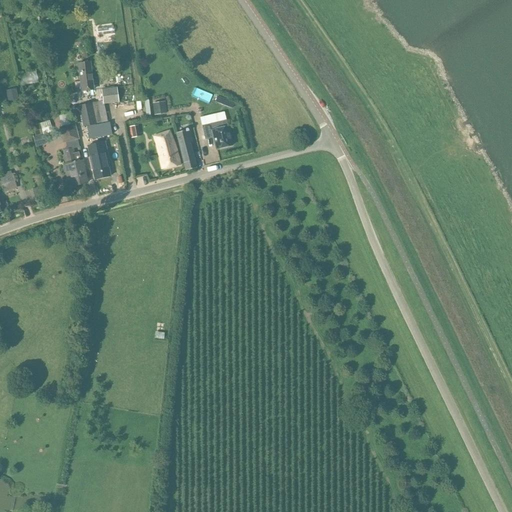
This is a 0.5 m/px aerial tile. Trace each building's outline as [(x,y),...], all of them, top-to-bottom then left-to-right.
[(82,92),(94,90),(90,63),(78,64),(82,92)] [(10,101),(19,99),(17,89),(16,88),(7,90),(8,91),(10,101)] [(101,90),(103,105),(119,103),(117,88),(101,90)] [(218,97),(216,102),(231,109),(234,103),(218,97)] [(163,102),(153,103),(155,115),(166,114),(165,102),(163,102)] [(92,104),(79,107),(83,127),(96,124),(92,104)] [(228,127),(224,128),(223,121),(202,126),(205,140),(214,137),(217,150),(232,146),(228,127)] [(35,138),(43,135),(39,123),(32,126),(35,138)] [(59,128),(63,144),(79,140),(75,124),(59,128)] [(140,137),(138,126),(129,127),(131,138),(140,137)] [(180,165),(174,142),(170,130),(154,136),(157,146),(163,170),(180,165)] [(185,131),(177,133),(178,139),(186,171),(196,168),(190,143),(192,143),(190,136),(189,130),(185,131)] [(96,145),(88,147),(95,181),(110,178),(106,156),(107,156),(105,143),(96,145)] [(73,148),(62,151),(63,156),(62,157),(64,162),(67,163),(68,165),(65,165),(64,165),(64,167),(63,168),(64,172),(66,173),(67,180),(65,180),(66,187),(72,185),(73,187),(88,183),(82,161),(80,162),(78,153),(75,153),(73,148)] [(12,176),(1,180),(4,189),(15,185),(12,176)] [(41,187),(32,190),(34,196),(43,193),(41,187)]
